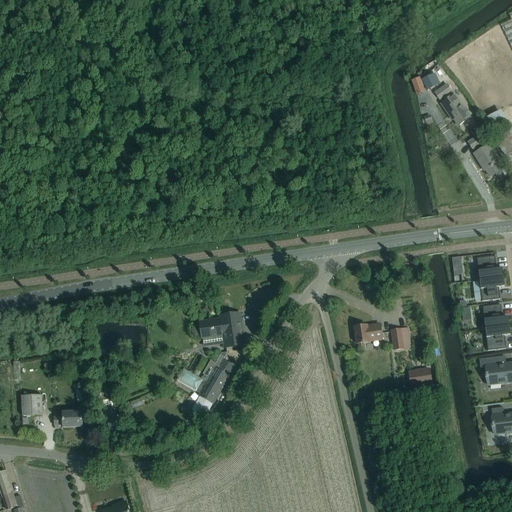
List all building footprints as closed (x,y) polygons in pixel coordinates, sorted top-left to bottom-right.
[(511,13),(508,15),(511,21),(501,26),(511,49),(511,13)] [(431,75),(421,80),(427,90),(436,86),(431,75)] [(420,78),(412,81),(417,95),(425,92),(420,78)] [(447,85),(443,88),(435,93),(439,99),(441,98),(444,102),(441,104),(450,116),(451,115),(458,126),(470,118),(454,95),(447,100),(444,96),(451,91),(447,85)] [(430,115),(423,116),(425,124),(432,122),(430,115)] [(480,135),(477,137),(468,143),(475,153),(474,154),(482,167),(483,166),(490,177),(502,170),(496,161),(480,135)] [(495,257),(477,259),(479,281),(503,278),(502,268),(496,269),(495,257)] [(461,266),(453,267),(454,276),(462,275),(461,266)] [(503,278),(479,281),(479,282),(482,301),(482,302),(500,300),(499,288),(505,287),(503,278)] [(501,305),(482,307),(485,329),(509,326),(508,318),(502,318),(501,305)] [(201,322),(201,323),(199,323),(197,324),(195,324),(194,325),(193,327),(192,329),(192,331),(192,333),(192,334),(193,336),(195,337),(197,338),(199,339),(203,339),(204,346),(224,343),(224,347),(244,344),(240,315),(220,318),(220,319),(201,322)] [(382,340),(382,335),(380,325),(373,326),(373,327),(367,328),(367,326),(354,328),(357,344),(369,342),(382,340)] [(509,326),(485,329),(488,351),(506,349),(504,336),(510,335),(509,326)] [(402,331),(391,332),(394,351),(405,349),(402,331)] [(183,369),(177,380),(201,394),(193,408),(201,415),(205,409),(208,411),(212,406),(229,377),(228,376),(218,370),(228,353),(221,354),(215,364),(211,362),(203,374),(205,375),(202,380),(183,369)] [(495,358),(479,360),(480,368),(486,368),(487,374),(485,375),(486,379),(487,378),(488,386),(511,382),(511,363),(496,366),(495,358)] [(433,382),(443,382),(442,361),(432,361),(433,382)] [(431,369),(409,373),(411,386),(433,383),(431,369)] [(74,389),(78,404),(87,401),(83,387),(74,389)] [(43,416),(43,406),(42,396),(22,396),(22,416),(43,416)] [(503,408),(491,409),(493,424),(492,424),(492,428),(494,428),(494,435),(511,433),(511,413),(504,415),(503,408)] [(83,427),(82,417),(82,412),(62,413),(63,417),(54,418),(54,426),(63,425),(63,428),(83,427)] [(0,490),(2,498),(2,497),(6,510),(16,508),(16,510),(14,510),(14,511),(23,511),(23,509),(20,496),(13,498),(12,494),(13,494),(9,481),(6,471),(0,473),(0,490)] [(128,511),(129,511),(126,502),(118,504),(118,507),(103,511),(128,511)]
